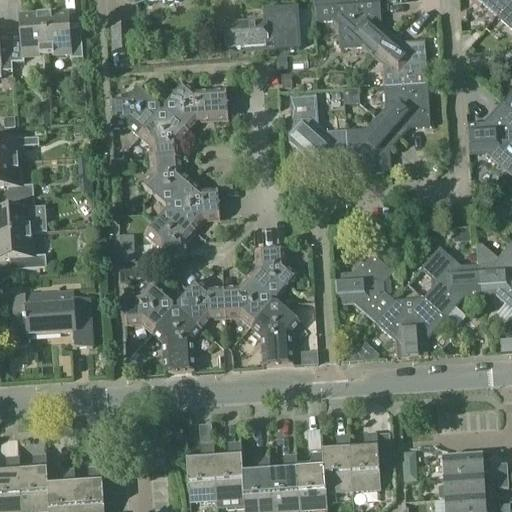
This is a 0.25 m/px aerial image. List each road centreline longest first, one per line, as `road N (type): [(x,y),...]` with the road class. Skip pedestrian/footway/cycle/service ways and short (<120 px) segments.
road 1 (residential): [(320,222),(434,213),(448,204),(441,0)]
road 2 (residential): [(320,222),(265,218),(265,133),(251,80),(114,80)]
road 3 (residential): [(133,396),(332,383)]
road 4 (residential): [(332,383),(511,372)]
road 5 (residential): [(332,383),(320,222)]
road 6 (residential): [(0,404),(133,396)]
